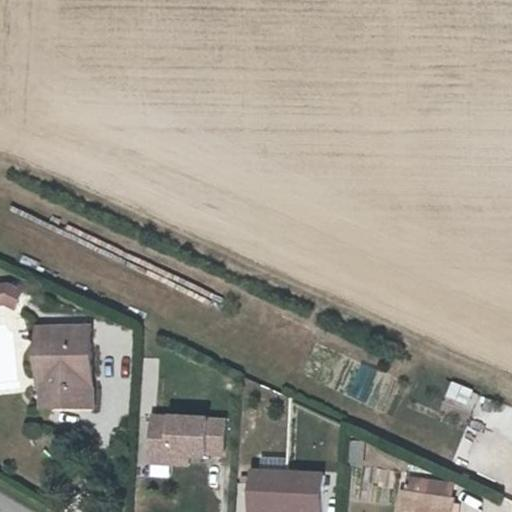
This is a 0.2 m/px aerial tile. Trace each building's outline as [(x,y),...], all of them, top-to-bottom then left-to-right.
[(4,290),(6,307),(17,311),(23,295),(9,289),(4,290)] [(39,375),(43,375),(52,375),(51,412),(91,412),(93,334),(40,334),(39,375)] [(52,375),(43,375),(43,412),(51,412),(52,375)] [(449,399),(471,405),(476,388),(454,382),(449,399)] [(154,464),(232,464),(232,416),(154,416),(154,464)] [(354,441),(353,500),(367,501),(369,441),(354,441)] [(254,471),(254,511),(333,511),(333,472),(254,471)] [(407,498),(404,511),(454,511),(456,505),(407,498)]
